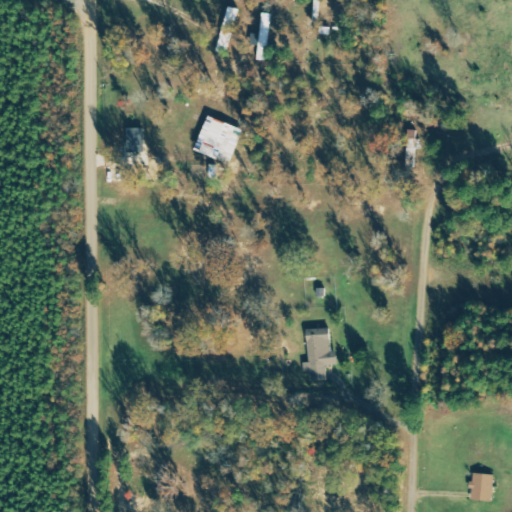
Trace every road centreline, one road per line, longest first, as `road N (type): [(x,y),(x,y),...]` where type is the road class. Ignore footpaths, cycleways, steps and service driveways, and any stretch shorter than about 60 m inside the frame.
road 1 (residential): [(109,511),(100,0)]
road 2 (residential): [(410,511),(431,187),(435,173),(461,158),(511,141)]
